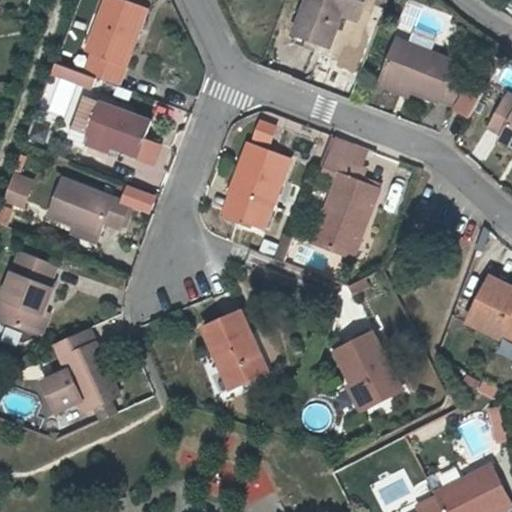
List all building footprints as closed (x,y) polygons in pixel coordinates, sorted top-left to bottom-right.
[(107,22),(88,67),(121,81),(151,8),(130,0),(108,0),(100,20),(107,22)] [(366,0),(309,0),(298,31),(327,40),(339,9),(360,16),(366,0)] [(323,51),(327,40),(298,31),(294,40),(323,51)] [(393,31),(376,75),(409,88),(441,100),(458,55),(393,31)] [(406,96),(409,88),(376,75),(373,83),(406,96)] [(470,80),(454,111),(473,121),(489,90),(470,80)] [(89,91),(72,132),(85,137),(88,131),(112,141),(139,151),(145,136),(153,116),(89,91)] [(489,128),(503,137),(511,142),(511,99),(508,97),(489,128)] [(261,121),(256,144),(278,148),(283,125),(261,121)] [(110,147),(112,141),(88,131),(85,137),(110,147)] [(145,136),(139,151),(153,157),(159,141),(145,136)] [(324,167),(339,172),(312,240),(346,254),(358,224),(364,226),(379,188),(360,180),(350,177),(354,167),(344,163),(346,157),(351,144),(336,137),(324,167)] [(289,159),(248,142),(220,210),(261,228),(289,159)] [(354,167),(350,177),(360,180),(366,167),(346,157),(344,163),(354,167)] [(133,199),(67,172),(52,212),(103,231),(109,218),(124,224),(133,199)] [(18,177),(11,206),(29,211),(36,182),(18,177)] [(351,256),(364,226),(358,224),(346,254),(351,256)] [(55,261),(19,248),(0,294),(0,314),(32,328),(41,307),(53,279),(47,276),(55,261)] [(511,287),(487,276),(465,321),(495,336),(498,330),(511,337),(511,287)] [(49,309),(41,307),(32,328),(41,330),(49,309)] [(263,367),(234,307),(197,324),(226,385),(263,367)] [(117,397),(89,327),(54,342),(83,410),(117,397)] [(401,392),(370,333),(334,351),(350,384),(364,411),(401,392)] [(511,358),(511,343),(498,341),(495,355),(511,358)] [(358,413),(364,411),(350,384),(345,387),(358,413)] [(500,406),(488,408),(494,438),(507,436),(500,406)] [(487,463),(430,490),(431,494),(440,511),(488,511),(507,503),(487,463)] [(416,511),(415,511),(440,511),(431,494),(411,503),(416,511)]
